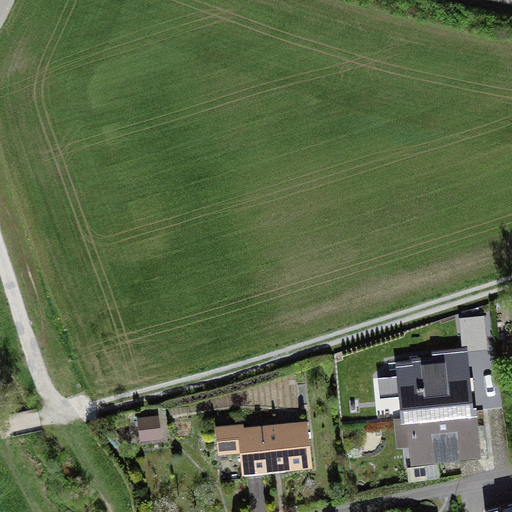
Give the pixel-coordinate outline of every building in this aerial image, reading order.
[(445,345),(462,343),(459,315),(442,316),(445,345)] [(403,418),(409,417),(469,411),(463,353),(397,360),(403,418)] [(475,410),(469,411),(409,417),(413,462),(480,455),(475,410)] [(160,422),(137,425),(140,445),(162,442),(160,422)] [(246,429),(213,431),(215,461),(240,459),(241,481),(312,476),(309,434),(247,438),(246,429)] [(437,461),(410,463),(411,476),(438,473),(437,461)]
